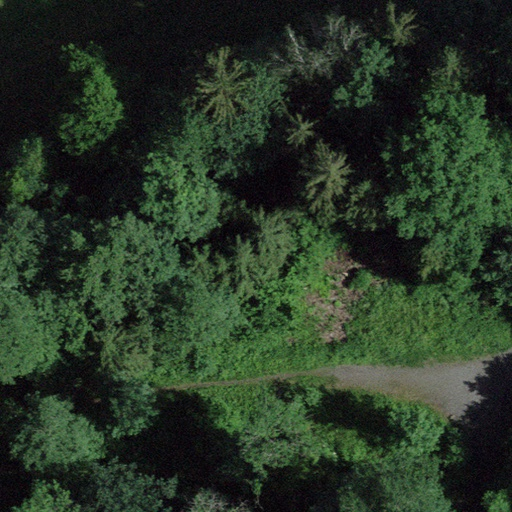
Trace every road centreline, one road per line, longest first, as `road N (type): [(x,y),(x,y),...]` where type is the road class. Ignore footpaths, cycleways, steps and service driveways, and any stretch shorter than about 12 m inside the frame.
road 1 (track): [(0,436),(98,395),(198,379),(498,378),(511,370)]
road 2 (track): [(498,378),(489,511)]
